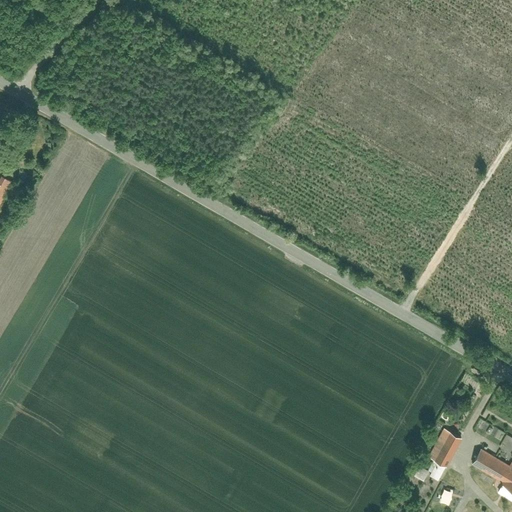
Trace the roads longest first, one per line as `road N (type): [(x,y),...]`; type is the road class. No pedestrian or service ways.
road 1 (residential): [(511,374),(0,80)]
road 2 (track): [(403,311),(511,138)]
